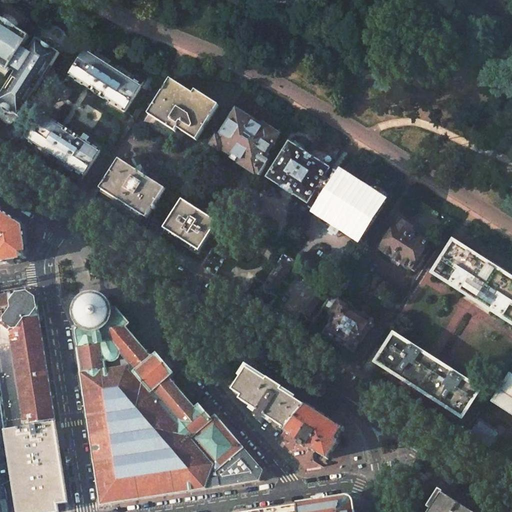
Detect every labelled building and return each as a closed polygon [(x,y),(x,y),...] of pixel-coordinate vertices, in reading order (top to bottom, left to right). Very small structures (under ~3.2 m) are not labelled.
[(30,37),(17,29),(20,25),(16,21),(12,18),(9,17),(6,16),(3,20),(0,17),(0,66),(8,72),(10,69),(16,72),(12,77),(18,81),(10,93),(4,89),(0,96),(0,105),(2,109),(5,113),(9,115),(12,115),(15,115),(19,117),(27,104),(24,102),(32,90),(36,92),(44,79),(40,76),(48,64),(52,67),(60,53),(55,50),(55,48),(55,44),(54,41),(53,39),(50,39),(47,39),(44,40),(42,42),(37,39),(27,54),(21,51),(30,37)] [(141,88),(84,52),(68,77),(85,87),(89,90),(89,91),(93,94),(96,93),(100,95),(100,98),(104,101),(105,100),(125,113),(138,93),(141,88)] [(191,98),(168,84),(148,115),(171,129),(176,132),(178,128),(197,141),(216,110),(193,95),(191,98)] [(502,100),(511,106),(511,104),(511,99),(505,95),(502,100)] [(253,121),(237,111),(236,112),(234,112),(233,112),(232,113),(230,114),(230,115),(230,117),(230,119),(232,120),(219,139),(218,138),(213,146),(220,151),(222,149),(242,162),(241,164),(248,169),(255,173),(257,174),(256,175),(256,177),(257,178),(258,179),(262,174),(267,165),(262,162),(278,137),(279,135),(266,127),(269,123),(269,120),(260,114),(257,115),(253,121)] [(28,141),(85,176),(100,152),(80,138),(81,137),(77,135),(74,136),(70,133),(69,130),(66,128),(65,129),(61,126),(44,116),(28,141)] [(291,145),(290,144),(269,178),(282,187),(282,188),(294,195),(295,195),(304,201),(308,204),(316,191),(322,195),(332,180),(331,180),(331,181),(325,178),(330,169),(328,168),(334,159),(333,154),(320,144),(315,145),(308,155),(305,153),(306,152),(305,147),(296,142),(292,143),(291,145)] [(134,169),(120,160),(101,189),(147,218),(153,209),(154,210),(156,207),(155,206),(166,189),(145,176),(134,169)] [(321,212),(335,221),(336,225),(342,230),(347,229),(361,238),(385,200),(385,196),(383,194),(380,191),(378,190),(371,189),(367,196),(356,189),(355,190),(341,181),(338,186),(332,182),(332,181),(332,180),(322,195),(329,200),(321,212)] [(218,223),(183,200),(164,229),(200,252),(218,223)] [(0,265),(20,263),(29,250),(26,232),(25,232),(24,227),(18,224),(19,223),(0,210),(0,265)] [(399,222),(380,250),(414,272),(426,254),(423,252),(429,242),(412,230),(411,230),(411,229),(411,228),(414,223),(405,217),(401,222),(400,222),(399,222)] [(457,244),(454,242),(434,274),(462,292),(460,295),(489,314),(491,310),(511,323),(511,279),(502,273),(503,272),(511,277),(511,274),(511,273),(487,257),(485,260),(492,265),(492,266),(457,244)] [(226,258),(213,249),(203,266),(215,274),(226,258)] [(370,260),(359,254),(350,268),(361,274),(362,273),(370,260)] [(291,266),(281,260),(264,285),(255,300),(269,309),(277,296),(274,294),(291,266)] [(264,285),(254,279),(245,293),(255,300),(264,285)] [(352,307),(351,306),(351,305),(340,298),(345,291),(346,291),(346,290),(339,285),(334,293),(324,309),(330,313),(330,317),(332,320),(332,322),(333,322),(326,333),(345,345),(354,351),(361,340),(362,341),(372,327),(374,326),(373,320),(371,321),(370,320),(371,318),(371,316),(370,314),(367,312),(367,310),(361,310),(360,310),(358,312),(352,308),(352,307)] [(334,293),(323,287),(306,314),(302,312),(293,324),(308,334),(309,332),(310,330),(324,309),(334,293)] [(28,292),(0,296),(0,401),(5,430),(55,423),(56,422),(36,298),(28,292)] [(79,328),(75,329),(103,506),(260,481),(263,471),(217,417),(213,420),(200,406),(197,409),(175,384),(176,383),(171,377),(175,374),(158,355),(154,357),(150,352),(148,353),(127,328),(131,325),(117,309),(115,310),(114,310),(112,304),(108,299),(109,298),(108,297),(107,296),(106,297),(100,295),(94,293),(94,292),(91,292),(91,294),(90,293),(81,297),(81,298),(80,299),(79,298),(78,300),(78,301),(75,306),(74,312),(73,312),(73,315),(74,315),(76,321),(79,326),(78,327),(79,328)] [(423,353),(395,335),(377,363),(438,402),(439,403),(463,418),(458,425),(456,429),(465,434),(489,397),(480,392),(481,390),(452,372),(449,370),(440,364),(434,360),(426,355),(423,353)] [(306,406),(248,369),(233,391),(242,397),(242,399),(242,402),(259,412),(256,417),(262,424),(266,417),(285,429),(283,431),(285,431),(306,406)] [(511,376),(494,402),(511,413),(511,376)] [(343,430),(306,406),(285,431),(293,437),(292,438),(298,441),(297,443),(308,450),(309,448),(315,452),(315,451),(323,456),(328,459),(339,442),(336,440),(343,430)] [(499,433),(480,420),(469,437),(490,450),(500,435),(499,433)] [(55,423),(5,430),(12,481),(13,486),(17,511),(58,511),(57,502),(68,500),(56,422),(55,423)] [(471,511),(442,493),(442,494),(430,511),(471,511)] [(342,499),(299,506),(299,511),(355,511),(355,508),(342,499)]
